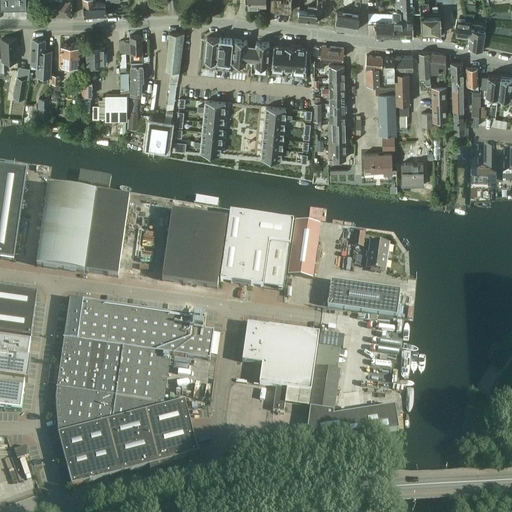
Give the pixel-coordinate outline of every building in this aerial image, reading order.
[(55,15),(54,0),(45,0),(46,13),(49,15),(55,15)] [(72,0),(54,0),(55,15),(72,15),(72,0)] [(265,0),(247,0),(248,8),(259,8),(259,5),(266,4),(265,0)] [(290,0),(270,0),(270,10),(290,11),(290,0)] [(401,0),(395,0),(395,11),(400,11),(400,14),(412,14),(411,0),(401,0)] [(429,11),(428,0),(420,0),(420,12),(429,11)] [(105,3),(95,4),(84,5),(84,17),(106,15),(105,3)] [(475,4),(464,3),(463,11),(474,12),(475,4)] [(298,11),(297,21),(316,23),(317,12),(316,12),(316,5),(307,4),(307,11),(298,10),(298,11)] [(368,13),(368,25),(376,25),(376,36),(395,37),(406,37),(406,28),(402,28),(402,21),(400,21),(400,14),(400,11),(395,11),(393,12),(393,14),(368,13)] [(338,13),(336,26),(357,29),(358,24),(359,15),(341,12),(338,13)] [(412,14),(400,14),(400,21),(402,21),(402,28),(406,28),(406,37),(413,37),(412,14)] [(441,35),(440,15),(421,15),(421,34),(441,35)] [(454,35),(469,37),(470,37),(471,29),(472,22),(464,21),(464,19),(457,18),(454,35)] [(469,42),(468,47),(482,50),(483,45),(485,33),(485,31),(478,30),(478,27),(475,27),(474,29),(471,29),(470,37),(469,37),(469,42)] [(167,53),(165,68),(171,69),(169,80),(170,81),(169,87),(167,103),(173,104),(174,98),(176,87),(179,68),(184,33),(169,33),(167,53)] [(130,35),(131,61),(145,60),(144,37),(142,37),(142,35),(130,35)] [(207,37),(205,58),(217,59),(220,37),(219,37),(207,36),(207,37)] [(220,37),(217,59),(230,61),(232,39),(225,38),(220,37)] [(16,38),(1,39),(2,60),(17,60),(16,38)] [(234,39),(232,61),(245,62),(245,58),(247,44),(247,40),(246,40),(240,39),(234,39)] [(32,41),(31,62),(37,62),(37,75),(38,75),(38,81),(48,81),(48,75),(49,75),(51,50),(44,49),(44,41),(32,41)] [(255,59),(254,63),(267,64),(269,42),(264,42),(258,41),(256,41),(256,45),(255,59)] [(78,42),(73,42),(71,43),(70,43),(61,43),(61,62),(79,63),(80,44),(78,42)] [(273,44),(272,65),(283,66),(285,46),(284,46),(279,45),(273,44)] [(104,66),(103,45),(86,46),(87,67),(104,66)] [(344,47),(322,45),(321,55),(343,57),(344,47)] [(285,46),(283,66),(293,67),(295,47),(289,46),(285,46)] [(295,47),(293,67),(305,68),(306,49),(307,48),(302,47),(295,47)] [(431,88),(429,51),(419,52),(421,83),(424,83),(424,88),(431,88)] [(446,54),(431,51),(431,70),(446,70),(445,64),(446,64),(446,54)] [(382,66),(383,56),(367,55),(366,65),(367,83),(379,84),(378,66),(382,66)] [(404,68),(404,71),(409,71),(409,68),(413,68),(413,55),(395,56),(395,68),(404,68)] [(394,56),(384,56),(384,73),(384,80),(395,79),(394,56)] [(145,60),(131,61),(131,80),(131,95),(134,95),(141,94),(142,81),(143,80),(143,76),(145,76),(145,60)] [(462,61),(450,60),(452,78),(463,77),(462,61)] [(329,65),(329,77),(344,76),(344,64),(329,65)] [(478,66),(466,66),(467,82),(471,82),(471,91),(472,91),(473,91),(478,91),(478,87),(478,66)] [(127,67),(120,67),(120,72),(121,90),(121,94),(126,94),(126,95),(129,95),(129,89),(128,72),(127,72),(127,67)] [(482,76),(481,88),(486,88),(486,97),(497,98),(500,77),(500,76),(488,74),(488,76),(482,76)] [(329,77),(329,85),(344,85),(344,76),(329,77)] [(17,77),(14,97),(23,98),(27,79),(17,77)] [(452,78),(452,88),(463,87),(463,77),(452,78)] [(497,98),(496,101),(511,102),(511,90),(510,91),(511,78),(500,77),(497,98)] [(92,80),(81,80),(81,95),(92,95),(92,80)] [(345,94),(344,85),(329,85),(329,89),(329,94),(345,94)] [(433,112),(433,121),(438,121),(447,120),(446,85),(432,86),(433,112)] [(396,87),(376,87),(376,94),(378,94),(379,119),(380,134),(397,133),(397,131),(396,87)] [(453,110),(454,110),(463,110),(464,110),(463,87),(452,88),(453,110)] [(472,96),(471,126),(478,126),(480,91),(478,91),(473,91),(472,91),(472,96)] [(121,94),(105,94),(105,95),(105,118),(105,120),(127,120),(126,95),(126,94),(121,94)] [(329,94),(330,102),(345,102),(345,94),(329,94)] [(91,96),(81,96),(80,111),(90,112),(91,96)] [(32,107),(32,117),(38,117),(38,119),(49,119),(50,98),(38,98),(38,107),(32,107)] [(129,112),(128,129),(137,129),(137,118),(137,112),(138,98),(134,98),(130,98),(129,112)] [(198,106),(198,111),(204,111),(224,113),(225,102),(205,101),(205,107),(198,106)] [(330,102),(330,111),(345,111),(345,102),(330,102)] [(266,107),(265,117),(285,119),(291,120),(291,115),(285,115),(286,109),(266,107)] [(463,110),(454,110),(454,132),(464,132),(464,135),(468,134),(468,127),(464,127),(463,110)] [(204,111),(203,121),(223,123),(224,113),(204,111)] [(345,119),(345,111),(330,111),(330,119),(345,119)] [(433,112),(421,113),(422,126),(427,126),(432,126),(433,134),(439,134),(438,121),(433,121),(433,112)] [(265,117),(264,127),(284,129),(285,119),(265,117)] [(145,147),(167,150),(171,122),(170,122),(165,121),(149,119),(148,120),(145,147)] [(329,119),(329,139),(345,139),(345,119),(330,119),(329,119)] [(203,121),(202,131),(222,133),(223,123),(203,121)] [(264,127),(263,137),(283,139),(284,129),(264,127)] [(202,131),(201,142),(221,143),(222,133),(202,131)] [(263,137),(262,147),(282,149),(283,139),(263,137)] [(395,149),(395,138),(383,138),(383,150),(395,149)] [(321,139),(315,140),(315,151),(323,150),(323,140),(321,140),(321,139)] [(346,158),(345,139),(329,139),(329,164),(341,164),(341,158),(346,158)] [(443,140),(434,140),(434,159),(443,159),(443,140)] [(195,141),(194,145),(201,146),(200,152),(220,154),(221,143),(201,142),(195,141)] [(262,147),(261,158),(281,160),(281,154),(288,154),(288,150),(282,149),(262,147)] [(477,151),(476,178),(495,178),(496,162),(490,162),(490,152),(487,152),(487,150),(480,149),(480,151),(477,151)] [(392,173),(392,152),(364,153),(364,173),(392,173)] [(501,162),(501,170),(503,170),(502,181),(511,181),(511,155),(503,155),(503,162),(501,162)] [(423,181),(423,163),(401,163),(402,181),(423,181)] [(0,260),(1,260),(13,262),(26,173),(0,169),(0,260)] [(396,182),(390,182),(390,187),(387,187),(387,191),(390,190),(391,194),(396,194),(396,182)] [(37,267),(84,274),(96,195),(95,195),(96,189),(76,186),(75,192),(62,190),(49,188),(37,267)] [(130,199),(97,194),(86,274),(118,278),(130,199)] [(144,202),(143,208),(155,210),(156,204),(144,202)] [(172,212),(163,277),(162,282),(217,290),(218,284),(227,220),(172,212)] [(293,223),(230,213),(220,283),(284,291),(293,223)] [(296,223),(288,277),(312,280),(320,227),(296,223)] [(371,243),(367,268),(370,269),(370,273),(381,275),(382,270),(385,271),(389,245),(371,243)] [(350,285),(331,282),(328,308),(397,318),(401,292),(350,285)] [(0,335),(31,340),(36,302),(37,296),(33,295),(0,290),(0,335)] [(56,394),(55,400),(55,402),(56,414),(57,418),(57,428),(58,435),(57,436),(58,436),(62,435),(85,428),(113,421),(151,411),(159,355),(210,362),(214,334),(214,333),(205,332),(206,319),(192,317),(192,318),(167,314),(162,313),(132,309),(127,308),(91,303),(86,303),(73,301),(69,300),(69,301),(70,301),(69,306),(67,316),(67,319),(66,323),(66,324),(64,339),(64,341),(63,340),(63,341),(64,341),(63,344),(60,364),(60,369),(57,389),(57,390),(56,390),(57,391),(56,394)] [(262,366),(267,328),(247,325),(242,363),(262,366)] [(259,385),(276,388),(311,392),(319,335),(267,328),(262,366),(259,385)] [(321,333),(319,345),(342,349),(344,337),(321,333)] [(0,409),(20,412),(24,383),(28,384),(31,363),(27,362),(30,343),(0,338),(0,409)] [(315,376),(310,409),(334,412),(340,372),(337,372),(316,369),(315,376)] [(274,399),(273,412),(283,413),(285,405),(308,408),(311,392),(276,388),(275,397),(274,399)] [(62,435),(58,436),(64,460),(66,465),(66,469),(70,484),(72,488),(86,484),(102,480),(111,478),(142,470),(149,468),(150,472),(147,473),(147,474),(174,467),(174,466),(170,467),(169,463),(184,459),(199,455),(195,443),(192,431),(191,428),(187,411),(186,410),(185,403),(151,411),(113,421),(85,428),(62,435)] [(305,446),(327,443),(384,434),(399,432),(395,407),(333,417),(334,413),(334,412),(310,409),(305,446)] [(14,452),(13,452),(14,452),(17,461),(29,457),(26,448),(14,451),(14,452)]
